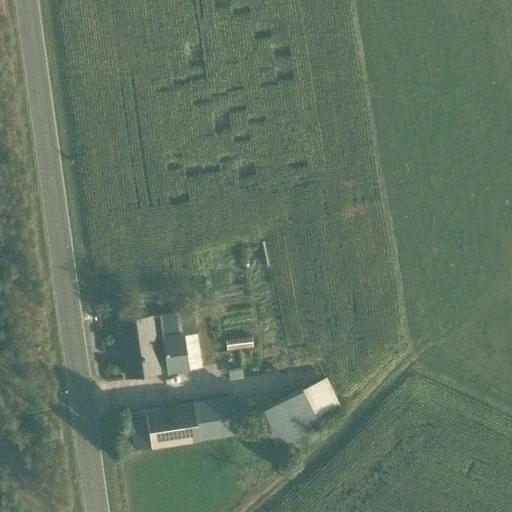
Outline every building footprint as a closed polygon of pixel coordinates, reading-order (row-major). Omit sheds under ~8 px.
[(192,311),(156,316),(164,376),(190,372),(185,333),(195,332),(192,311)] [(153,318),(117,322),(124,377),(160,372),(153,318)] [(249,337),(225,340),(226,351),(250,348),(249,337)] [(297,385),(255,407),(276,447),(343,413),(325,378),(300,391),(297,385)] [(230,397),(125,411),(130,448),(235,434),(230,397)]
